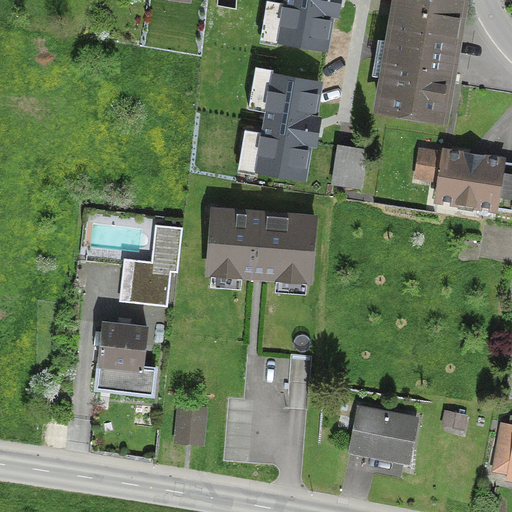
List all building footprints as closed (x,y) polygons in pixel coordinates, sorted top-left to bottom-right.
[(336,0),(284,0),(276,43),(327,52),(336,0)] [(396,0),(377,110),(440,120),(460,4),(433,0),(396,0)] [(323,83),(272,74),(255,172),(305,181),(323,83)] [(434,200),(510,212),(511,198),(511,164),(442,153),(442,156),(420,153),(419,161),(440,165),(434,200)] [(315,216),(212,208),(206,275),(310,283),(315,216)] [(160,306),(163,272),(176,273),(180,230),(162,228),(158,261),(150,260),(149,270),(133,268),(130,303),(160,306)] [(154,370),(140,368),(144,330),(101,325),(94,390),(151,397),(154,370)] [(178,407),(175,443),(199,445),(203,410),(178,407)] [(357,408),(349,452),(406,463),(413,426),(387,421),(388,414),(357,408)] [(443,426),(455,429),(458,416),(445,414),(443,426)] [(511,426),(500,425),(492,471),(507,474),(506,477),(511,477),(511,426)]
